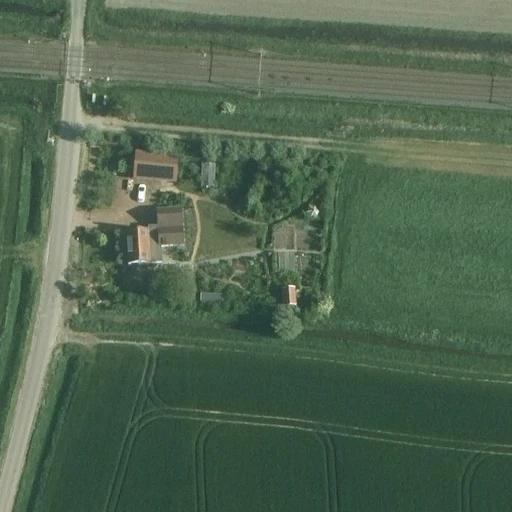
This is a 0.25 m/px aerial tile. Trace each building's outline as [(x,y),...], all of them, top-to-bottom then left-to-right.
[(176,159),(136,155),(134,179),(160,182),(161,174),(175,175),(176,159)] [(156,212),(157,232),(125,234),(127,266),(155,265),(155,264),(160,264),(159,248),(182,247),(180,211),(156,212)] [(293,290),(280,291),(282,307),(295,306),(293,290)] [(182,291),(181,304),(193,304),(193,292),(182,291)] [(200,297),(199,308),(222,310),(223,298),(200,297)]
